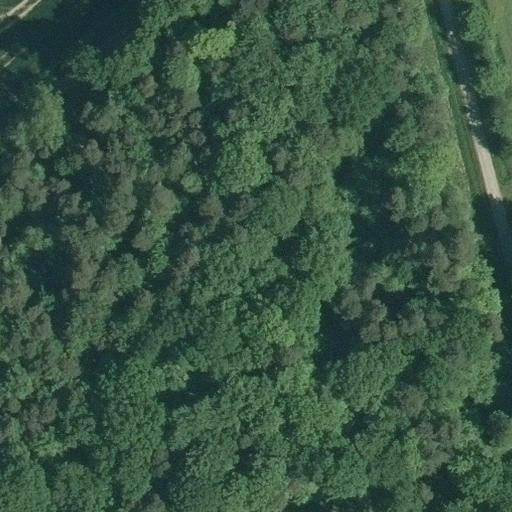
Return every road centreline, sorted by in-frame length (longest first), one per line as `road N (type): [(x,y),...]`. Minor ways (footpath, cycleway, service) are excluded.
road 1 (unclassified): [(511,298),(448,0)]
road 2 (track): [(0,135),(163,0)]
